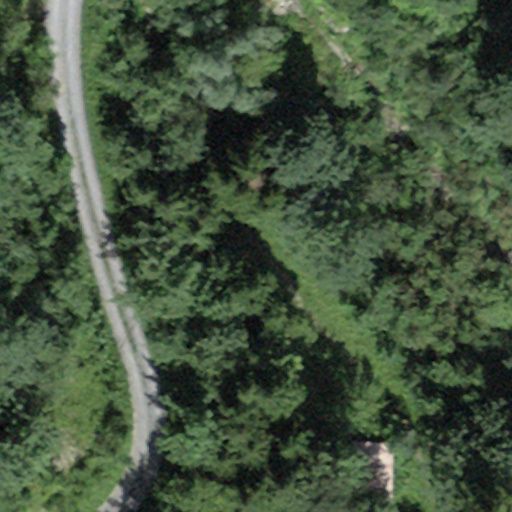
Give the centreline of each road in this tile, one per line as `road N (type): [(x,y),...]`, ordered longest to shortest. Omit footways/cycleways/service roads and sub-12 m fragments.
road 1 (track): [(146,0),(215,176),(268,257),(407,423),(432,511)]
road 2 (unclassified): [(114,511),(140,474),(148,427),(138,362),(79,161),(62,55),(65,0)]
